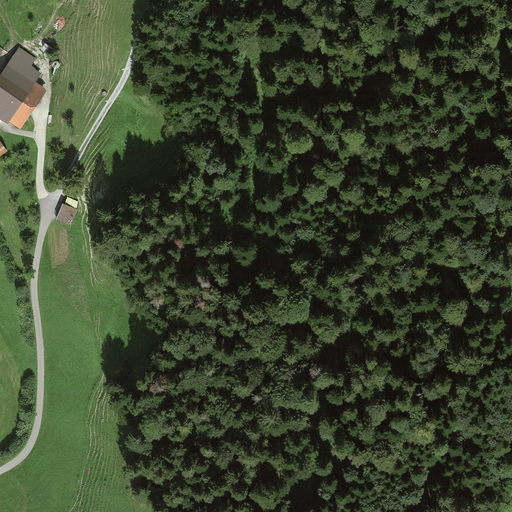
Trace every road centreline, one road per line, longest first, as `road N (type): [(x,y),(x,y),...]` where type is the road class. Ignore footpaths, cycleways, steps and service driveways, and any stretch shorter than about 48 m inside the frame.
road 1 (track): [(511,281),(440,297),(365,333),(321,395),(276,436)]
road 2 (track): [(415,511),(501,326),(511,281)]
road 3 (track): [(511,281),(503,215),(481,153),(511,46)]
